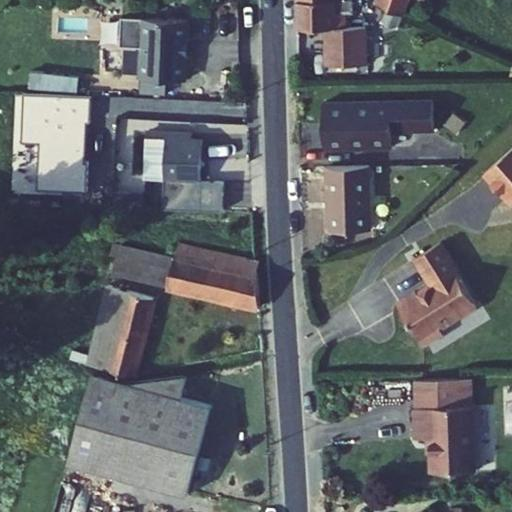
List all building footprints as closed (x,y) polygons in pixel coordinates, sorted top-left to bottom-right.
[(352,1),(354,1),(354,0),(302,0),(303,25),(331,24),(331,62),(371,61),(371,24),(351,24),(352,1)] [(378,0),(377,4),(403,15),(410,0),(378,0)] [(173,83),(176,23),(109,20),(108,47),(129,48),(128,81),(173,83)] [(324,98),(324,131),(336,133),(337,145),(392,144),(392,127),(434,127),(433,96),(324,98)] [(168,130),(163,178),(198,180),(201,138),(184,137),(184,131),(168,130)] [(324,131),(324,144),(337,145),(336,133),(324,131)] [(511,152),(487,175),(511,201),(511,152)] [(374,167),(331,167),(332,229),(375,228),(374,167)] [(119,241),(111,273),(252,306),(250,273),(171,254),(119,241)] [(175,241),(171,254),(250,273),(249,257),(175,241)] [(457,272),(440,244),(414,259),(430,286),(416,295),(415,293),(396,304),(419,345),(440,334),(437,329),(474,308),(454,273),(457,272)] [(108,284),(102,316),(111,319),(120,288),(108,284)] [(105,348),(99,365),(128,372),(147,295),(120,288),(111,319),(102,316),(93,345),(105,348)] [(374,397),(373,397),(374,428),(388,427),(389,462),(432,460),(430,365),(373,367),(374,397)] [(94,371),(69,465),(186,493),(206,404),(185,398),(129,381),(118,383),(94,371)] [(190,377),(129,381),(185,398),(190,377)]
